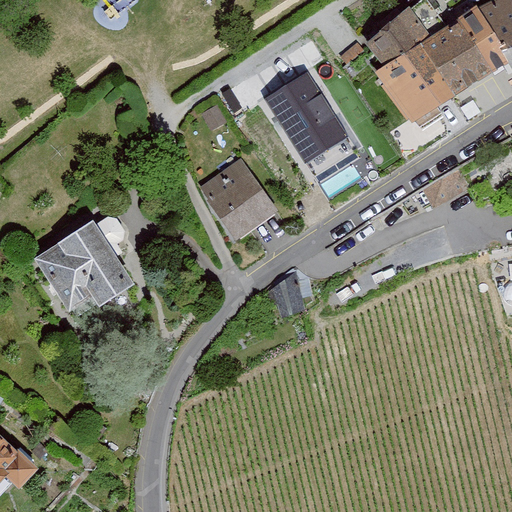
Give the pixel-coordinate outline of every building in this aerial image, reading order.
[(511,46),(511,1),(511,0),(503,0),(484,9),(503,50),(511,46)] [(363,36),(384,65),(431,31),(410,2),(363,36)] [(510,68),(478,12),(427,41),(459,97),(510,68)] [(452,96),(422,46),(378,72),(409,122),(452,96)] [(353,149),(307,77),(269,101),(307,159),(315,173),(353,149)] [(275,212),(241,163),(203,190),(236,238),(275,212)] [(134,283),(92,219),(31,259),(66,313),(88,298),(96,309),(134,283)] [(311,309),(306,299),(315,294),(305,273),(272,288),(288,321),(311,309)] [(0,498),(13,486),(18,491),(40,470),(18,448),(15,451),(0,435),(0,498)]
